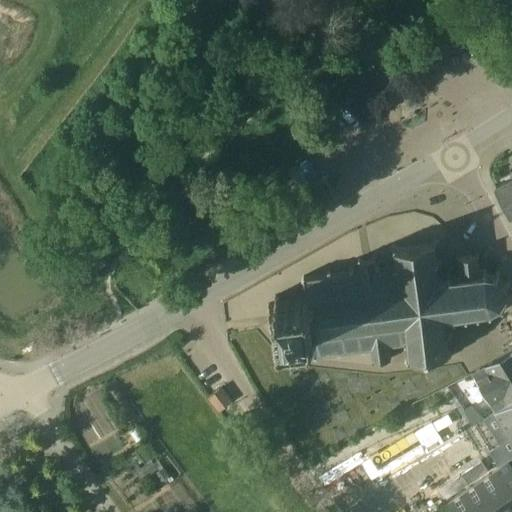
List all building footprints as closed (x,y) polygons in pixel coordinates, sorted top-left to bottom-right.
[(298,118),(302,124),(308,121),(305,114),(298,118)] [(511,215),(511,176),(494,186),(510,217),(511,216),(511,215)] [(304,280),(305,292),(309,334),(310,340),(312,341),(314,358),(317,357),(317,354),(337,351),(338,355),(341,354),(341,351),(361,348),(361,352),(365,351),(365,348),(371,347),(372,358),(371,360),(372,362),(375,360),(388,358),(389,360),(391,358),(389,356),(387,349),(390,349),(389,345),(405,342),(408,356),(405,361),(408,363),(412,359),(446,354),(450,358),(452,355),(447,350),(446,338),(450,337),(449,333),(445,334),(443,320),(452,318),(453,322),(456,322),(455,318),(463,316),(465,321),(468,321),(467,316),(476,315),(477,320),(479,320),(479,315),(488,313),(489,319),(492,318),(492,313),(500,309),(502,312),(505,309),(502,306),(506,299),(510,299),(511,296),(507,295),(505,286),(509,284),(508,281),(504,283),(497,275),(500,271),(498,270),(494,273),(485,273),(484,268),(478,269),(476,258),(478,256),(476,254),(474,256),(450,259),(448,257),(447,259),(448,261),(450,273),(448,274),(448,278),(439,280),(437,265),(441,264),(440,260),(436,260),(434,246),(437,242),(434,240),(431,244),(397,249),(393,246),(391,249),(396,253),(398,269),(394,270),(394,271),(381,272),(380,267),(376,267),(375,258),(376,256),(375,255),(373,257),(362,259),(360,258),(358,260),(360,261),(361,269),(354,271),(354,267),(350,267),(350,271),(332,273),(330,270),(327,270),(328,273),(305,277),(304,275),(302,277),(304,280)] [(309,334),(305,292),(303,294),(300,295),(298,295),(296,296),(294,299),(281,301),(280,295),(276,295),(276,301),(274,303),(269,303),(270,308),(275,307),(279,332),(272,333),(273,338),(280,337),(281,339),(282,344),(286,344),(285,337),(309,334)] [(511,352),(471,373),(495,411),(511,401),(511,352)] [(222,386),(208,396),(219,411),(232,401),(222,386)] [(511,401),(495,411),(511,434),(511,401)] [(483,418),(471,405),(463,409),(473,425),(483,418)] [(491,451),(500,464),(511,456),(501,443),(491,451)] [(511,511),(511,466),(509,462),(508,462),(447,503),(454,511),(511,511)]
